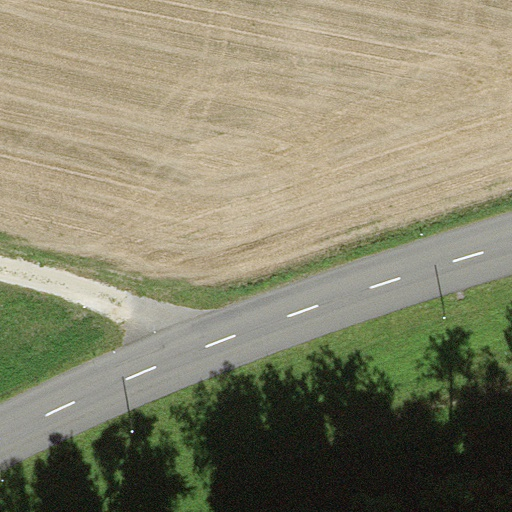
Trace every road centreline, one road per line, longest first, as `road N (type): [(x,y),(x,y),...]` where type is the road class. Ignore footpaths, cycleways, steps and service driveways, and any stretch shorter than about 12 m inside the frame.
road 1 (tertiary): [(511,243),(205,347),(0,439)]
road 2 (track): [(0,268),(111,299),(205,347)]
